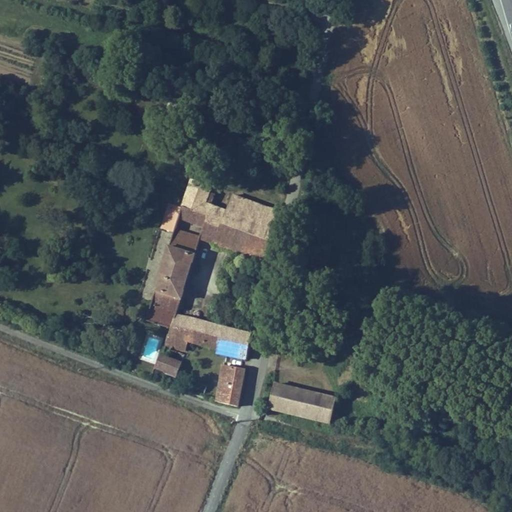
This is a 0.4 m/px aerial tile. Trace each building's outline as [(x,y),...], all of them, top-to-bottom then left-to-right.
[(210,186),(188,179),(179,208),(200,214),(210,186)] [(282,209),(233,194),(227,211),(212,206),(208,217),(204,231),(201,241),(270,266),(282,209)] [(204,231),(208,217),(200,214),(179,208),(174,222),(204,231)] [(255,334),(178,314),(199,245),(170,237),(144,319),(169,326),(166,337),(190,345),(192,341),(218,348),(217,353),(249,362),(255,334)] [(142,355),(152,359),(159,340),(152,337),(148,346),(146,345),(142,355)] [(186,359),(188,352),(190,348),(165,341),(161,352),(186,359)] [(156,360),(183,369),(186,359),(161,352),(159,352),(156,360)] [(151,375),(177,385),(183,369),(156,360),(151,375)] [(239,408),(248,368),(229,363),(220,393),(210,390),(208,397),(239,408)] [(332,421),(338,396),(277,381),(271,406),(332,421)] [(198,383),(196,392),(205,394),(207,385),(198,383)]
